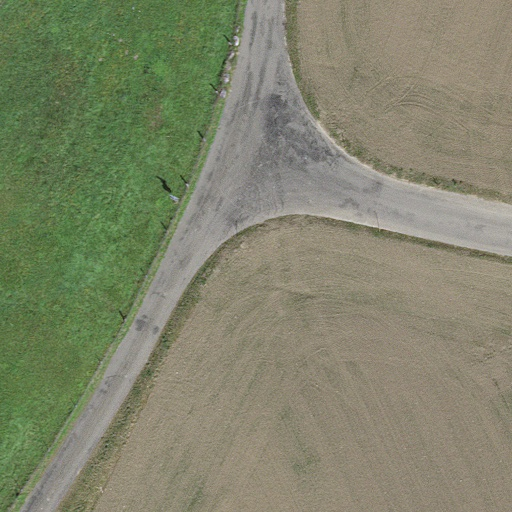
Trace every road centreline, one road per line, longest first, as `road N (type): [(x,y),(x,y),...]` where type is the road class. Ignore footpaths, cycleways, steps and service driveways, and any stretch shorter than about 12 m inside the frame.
road 1 (residential): [(232,167),(137,351),(39,511)]
road 2 (unclassified): [(232,167),(511,229)]
road 3 (residential): [(267,0),(232,167)]
